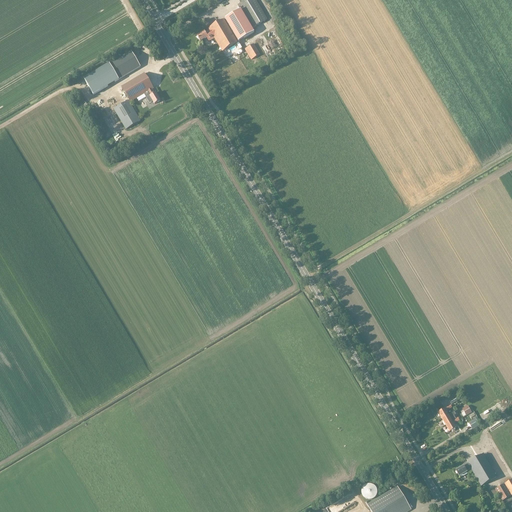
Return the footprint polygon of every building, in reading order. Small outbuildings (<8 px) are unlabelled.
[(255,0),(244,0),(238,4),(241,9),(242,9),(253,27),(267,19),(255,0)] [(232,31),(231,31),(233,35),(234,34),(238,42),(244,39),(252,34),(254,33),(240,10),(225,19),(232,31)] [(214,39),(222,52),(237,43),(233,35),(231,31),(224,20),(209,29),(209,30),(205,33),(204,32),(197,36),(200,42),(207,38),(209,42),(214,39)] [(260,55),(254,44),(245,49),(251,60),(260,55)] [(109,64),(118,80),(140,67),(131,51),(109,64)] [(118,80),(109,64),(84,79),(93,95),(118,80)] [(114,109),(126,130),(141,121),(130,103),(144,94),(152,89),(153,89),(144,73),(121,87),(129,100),(114,109)] [(152,89),(144,94),(149,102),(150,102),(153,101),(154,104),(160,101),(155,93),(154,94),(152,89)] [(442,419),(448,415),(446,411),(451,408),(450,406),(438,413),(442,419)] [(468,406),(462,409),(466,415),(471,412),(468,406)] [(455,419),(453,415),(455,414),(454,412),(448,415),(442,419),(445,425),(455,419)] [(445,425),(449,432),(456,428),(453,424),(456,422),(459,420),(457,418),(455,419),(445,425)] [(469,423),(472,428),(479,425),(478,424),(476,419),(469,423)] [(467,463),(463,466),(455,471),(459,476),(466,472),(466,471),(470,468),(481,486),(496,477),(482,454),(467,463)] [(511,479),(503,484),(509,495),(511,493),(511,479)] [(366,485),(364,486),(363,487),(362,489),(361,490),(361,492),(361,494),(362,496),(363,497),(364,498),(366,499),(367,500),(369,500),(371,500),(373,499),(374,498),(375,497),(376,496),(377,495),(377,493),(377,492),(377,490),(376,489),(376,488),(375,487),(374,486),(373,485),(371,484),(370,484),(368,484),(367,484),(366,485)] [(502,499),(509,495),(503,484),(496,489),(502,499)] [(397,487),(367,505),(371,511),(407,511),(411,510),(397,487)]
